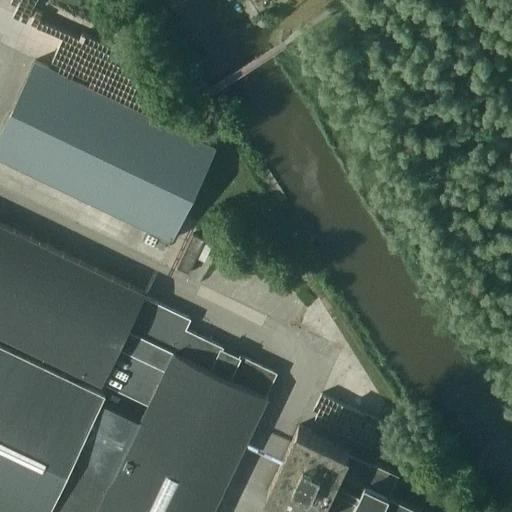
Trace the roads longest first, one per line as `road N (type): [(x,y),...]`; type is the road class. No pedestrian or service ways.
road 1 (unknown): [(248,511),(262,460),(296,393),(300,367),(291,344),(0,193)]
road 2 (track): [(298,31),(511,377)]
